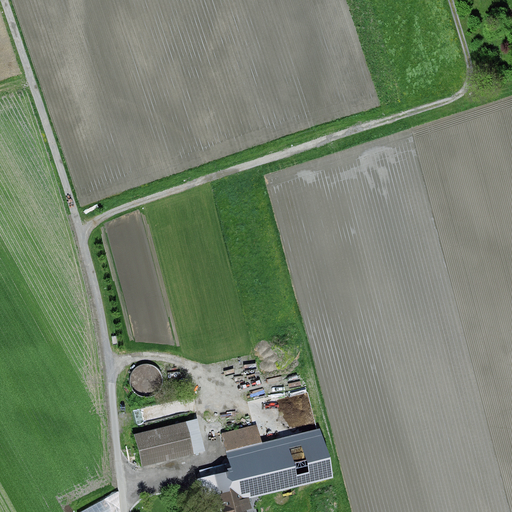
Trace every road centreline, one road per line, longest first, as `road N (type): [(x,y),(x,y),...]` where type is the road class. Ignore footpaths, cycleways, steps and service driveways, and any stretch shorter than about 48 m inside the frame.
road 1 (track): [(455,0),(470,64),(456,96),(113,213),(83,237)]
road 2 (track): [(123,511),(100,301),(83,237)]
road 3 (track): [(83,237),(4,0)]
